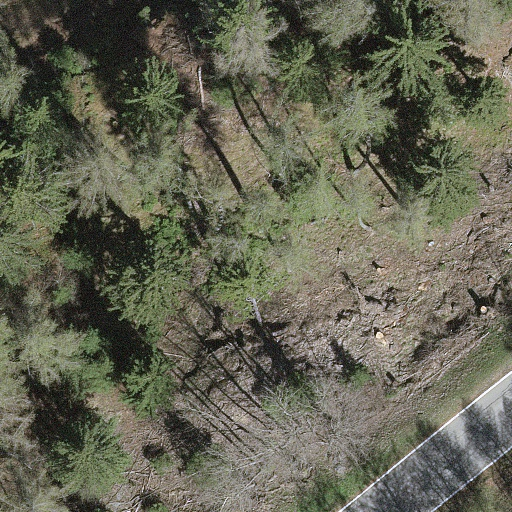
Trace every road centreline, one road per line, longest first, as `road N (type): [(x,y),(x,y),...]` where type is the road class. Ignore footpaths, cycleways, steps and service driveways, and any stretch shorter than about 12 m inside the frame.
road 1 (tertiary): [(385,511),(511,411)]
road 2 (track): [(0,79),(103,0)]
